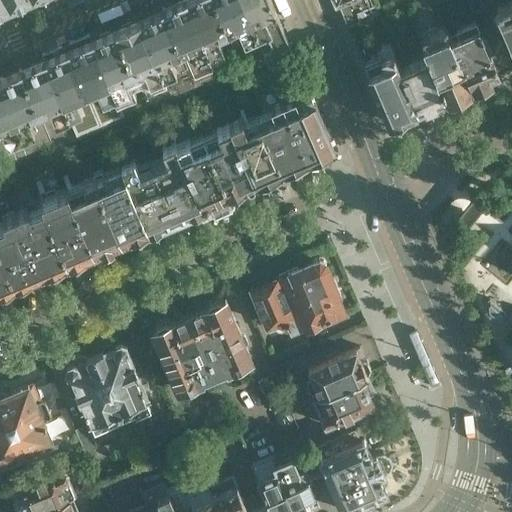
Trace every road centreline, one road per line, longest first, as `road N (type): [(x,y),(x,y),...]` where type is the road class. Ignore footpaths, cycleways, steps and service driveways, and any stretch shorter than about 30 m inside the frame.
road 1 (residential): [(0,338),(375,169)]
road 2 (residential): [(375,169),(475,415),(476,472),(458,511)]
road 3 (residential): [(295,0),(375,169)]
road 4 (residential): [(375,169),(373,136),(315,0)]
road 5 (residential): [(511,115),(375,169)]
road 6 (residential): [(116,0),(0,49)]
